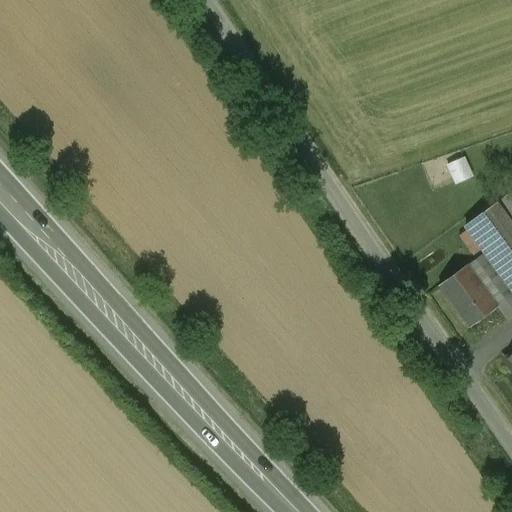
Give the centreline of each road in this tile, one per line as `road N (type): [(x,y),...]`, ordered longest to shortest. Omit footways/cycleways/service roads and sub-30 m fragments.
road 1 (residential): [(206,0),(511,444)]
road 2 (secondary): [(0,195),(295,511)]
